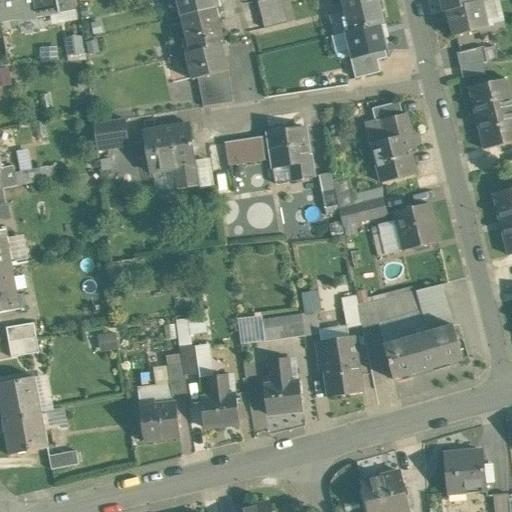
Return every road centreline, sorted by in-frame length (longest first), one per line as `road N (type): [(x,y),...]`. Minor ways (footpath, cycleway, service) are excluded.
road 1 (residential): [(435,84),(509,383)]
road 2 (residential): [(55,511),(298,449)]
road 3 (residential): [(298,449),(509,383)]
road 4 (residential): [(435,84),(235,115)]
